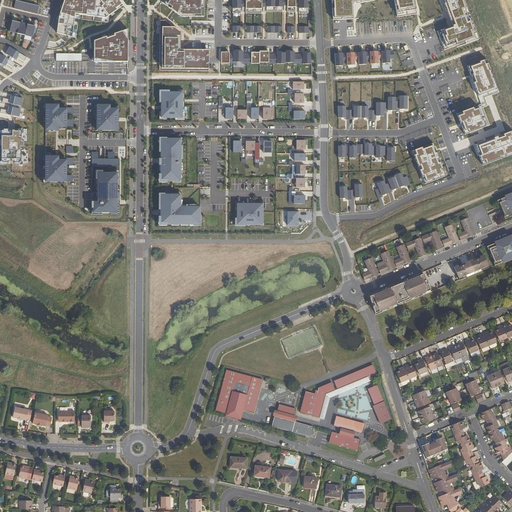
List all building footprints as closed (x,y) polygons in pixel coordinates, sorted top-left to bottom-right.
[(75,14),(106,18),(123,6),(118,0),(64,0),(59,17),(57,33),(72,37),(75,14)] [(180,17),(204,17),(203,0),(162,0),(161,2),(180,17)] [(295,2),(295,0),(287,0),(287,1),(282,1),(282,0),(245,0),(245,2),(241,2),(240,0),(232,0),(232,13),(241,13),(241,9),(245,9),(245,13),(261,13),(261,7),(266,7),(266,11),(282,11),(282,6),(287,6),(287,11),(295,12),(295,7),(299,7),(298,13),(308,13),(307,0),(298,0),(299,2),(295,2)] [(331,0),(332,20),(353,19),(352,4),(377,0),(393,0),(397,17),(417,14),(414,0),(331,0)] [(479,39),(463,0),(444,0),(446,3),(444,4),(453,25),(438,31),(445,50),(457,45),(458,47),(479,39)] [(14,9),(37,14),(39,6),(15,1),(14,9)] [(9,32),(32,37),(35,27),(12,21),(9,32)] [(159,71),(208,72),(209,50),(183,50),(180,50),(180,32),(165,21),(160,21),(159,71)] [(94,62),(127,62),(128,29),(94,41),(94,62)] [(10,57),(8,60),(13,62),(15,60),(16,60),(18,57),(24,61),(26,57),(18,53),(10,47),(6,54),(10,57)] [(233,54),(233,63),(243,63),(243,64),(247,64),(247,54),(243,54),(243,51),(233,51),(233,54)] [(269,55),(269,52),(259,51),(259,53),(259,63),(268,63),(268,64),(273,64),(273,55),(269,55)] [(393,59),(393,51),(389,52),(389,51),(381,51),(381,52),(382,60),(382,64),(390,63),(389,59),(393,59)] [(233,63),(233,54),(229,54),(229,53),(221,52),(221,64),(233,64),(233,63)] [(294,64),(311,64),(310,53),(303,53),(303,55),(294,55),(294,52),(285,52),(285,53),(285,63),(294,63),(294,64)] [(370,60),(370,53),(366,53),(366,52),(358,53),(358,61),(359,65),(366,65),(366,61),(370,60)] [(382,60),(381,52),(377,52),(370,52),(370,53),(370,60),(370,64),(378,64),(378,60),(382,60)] [(259,63),(259,53),(251,53),(251,54),(247,54),(247,64),(259,64),(259,63)] [(285,63),(285,53),(277,53),(277,55),(273,55),(273,64),(285,64),(285,63)] [(358,61),(358,53),(354,53),(346,53),(346,54),(347,62),(347,66),(355,65),(354,61),(358,61)] [(7,63),(13,67),(15,64),(13,62),(8,60),(0,54),(0,67),(2,69),(4,66),(5,67),(7,63)] [(347,62),(346,54),(342,54),(334,54),(335,66),(343,66),(343,62),(347,62)] [(464,135),(489,125),(483,108),(487,106),(484,98),(498,93),(486,59),(467,66),(481,104),(456,114),(464,135)] [(160,92),(160,119),(182,119),(182,93),(160,92)] [(18,97),(18,95),(13,93),(12,96),(11,96),(10,100),(3,98),(2,102),(11,104),(16,105),(21,106),(23,98),(18,97)] [(294,103),(303,103),(303,94),(295,94),(294,103)] [(16,105),(11,104),(10,107),(9,107),(8,111),(1,109),(0,111),(0,113),(19,117),(20,109),(15,108),(16,105)] [(59,126),(67,126),(67,108),(59,108),(59,104),(46,104),(46,130),(56,130),(59,130),(59,126)] [(97,105),(96,130),(117,131),(118,109),(110,109),(110,105),(97,105)] [(338,118),(345,118),(345,106),(337,106),(338,118)] [(263,119),(271,119),(271,108),(263,108),(263,119)] [(237,110),(237,119),(246,120),(246,111),(237,110)] [(293,119),(305,119),(305,111),(293,111),(293,119)] [(19,162),(21,162),(21,150),(23,150),(23,141),(21,141),(21,131),(19,131),(19,129),(13,130),(13,131),(11,131),(8,131),(8,129),(3,129),(3,131),(1,131),(1,162),(3,162),(3,163),(8,163),(8,162),(14,162),(14,163),(19,163),(19,162)] [(482,166),(511,154),(511,131),(475,145),(482,166)] [(160,182),(180,182),(180,140),(160,140),(160,182)] [(296,141),(296,150),(305,150),(305,141),(296,141)] [(233,153),(241,153),(241,142),(233,142),(233,153)] [(245,151),(255,151),(255,162),(259,163),(259,160),(259,143),(255,143),(255,142),(245,142),(245,151)] [(263,142),(263,153),(272,153),(272,142),(263,142)] [(433,143),(412,151),(425,184),(446,176),(433,143)] [(45,182),(66,182),(66,160),(58,160),(58,156),(45,156),(45,182)] [(119,166),(119,159),(92,159),(91,213),(117,213),(117,166),(119,166)] [(296,179),(305,179),(305,165),(296,165),(296,166),(292,166),(292,175),(289,175),(289,179),(296,179)] [(401,173),(394,176),(398,188),(405,186),(401,173)] [(394,177),(387,180),(392,191),(398,188),(394,177)] [(296,188),(305,188),(305,179),(296,179),(296,188)] [(384,181),(377,184),(381,196),(388,193),(384,181)] [(362,184),(354,185),(355,198),(363,197),(362,184)] [(354,190),(347,190),(347,200),(355,199),(354,190)] [(499,202),(505,217),(507,216),(508,218),(511,216),(511,193),(500,199),(501,201),(499,202)] [(160,226),(200,226),(200,208),(180,208),(180,196),(160,196),(160,226)] [(294,204),(305,204),(305,196),(295,196),(294,196),(294,204)] [(237,226),(263,226),(263,204),(237,204),(237,226)] [(287,225),(298,226),(298,212),(287,212),(287,225)] [(465,231),(458,234),(460,240),(475,234),(468,218),(462,220),(466,231),(465,231)] [(449,238),(442,241),(444,247),(459,241),(452,224),(446,227),(450,237),(449,238)] [(436,231),(423,236),(425,242),(431,240),(432,239),(437,250),(443,248),(436,231)] [(498,264),(511,257),(511,236),(490,245),(491,248),(489,248),(495,263),(497,262),(498,264)] [(420,238),(407,243),(409,249),(415,247),(416,246),(421,257),(427,254),(420,238)] [(401,258),(394,261),(396,267),(411,261),(404,244),(398,247),(402,258),(401,258)] [(385,265),(378,268),(380,274),(395,268),(388,251),(382,254),(386,264),(385,265)] [(483,255),(476,258),(481,271),(489,268),(483,255)] [(369,272),(362,274),(364,280),(379,274),(372,258),(366,260),(370,271),(369,272)] [(476,258),(469,261),(474,274),(481,271),(476,258)] [(469,261),(461,264),(467,277),(474,274),(469,261)] [(461,264),(454,267),(459,280),(467,277),(461,264)] [(423,274),(369,296),(376,315),(431,292),(423,274)] [(506,324),(502,326),(507,338),(511,336),(511,326),(511,324),(508,326),(506,326),(506,324)] [(498,329),(495,331),(500,341),(507,338),(502,326),(499,327),(500,329),(498,329)] [(487,332),(484,333),(489,346),(497,342),(492,332),(489,333),(488,334),(487,332)] [(481,349),(489,346),(484,333),(480,335),(481,337),(480,337),(477,338),(481,349)] [(468,340),(465,341),(470,354),(478,350),(474,340),(470,341),(469,342),(468,340)] [(462,342),(456,345),(461,358),(467,355),(462,342)] [(455,360),(461,358),(456,345),(450,348),(455,360)] [(446,364),(452,362),(447,349),(441,351),(446,364)] [(437,368),(443,365),(437,353),(431,355),(437,368)] [(431,355),(425,358),(430,371),(437,368),(431,355)] [(419,375),(427,371),(422,359),(419,360),(420,362),(418,363),(415,364),(419,375)] [(373,365),(335,381),(338,390),(367,378),(377,374),(373,365)] [(407,366),(403,367),(409,379),(416,376),(412,366),(409,367),(408,367),(407,366)] [(401,382),(409,379),(403,367),(400,368),(401,370),(400,371),(396,372),(401,383),(401,382)] [(511,375),(508,367),(502,370),(508,382),(511,380),(511,375)] [(215,411),(226,414),(228,406),(241,410),(254,413),(262,380),(226,371),(215,411)] [(499,371),(493,373),(498,386),(505,384),(499,371)] [(493,373),(487,376),(492,389),(498,386),(493,373)] [(369,382),(367,378),(338,390),(335,391),(326,395),(320,418),(324,419),(330,398),(369,382)] [(476,380),(466,384),(468,390),(478,386),(476,380)] [(331,382),(320,387),(318,393),(315,392),(314,394),(305,392),(299,413),(311,416),(320,418),(326,395),(335,391),(331,382)] [(377,386),(368,389),(375,405),(383,401),(377,386)] [(478,386),(468,390),(471,397),(481,392),(478,386)] [(456,388),(446,392),(449,399),(459,394),(456,388)] [(425,390),(412,396),(415,402),(427,397),(425,390)] [(459,394),(449,399),(451,405),(461,401),(459,394)] [(427,397),(415,402),(417,408),(430,403),(427,397)] [(375,405),(373,406),(381,424),(391,419),(383,401),(375,405)] [(271,426),(308,436),(310,426),(295,422),(291,421),(292,415),(294,415),(295,409),(279,404),(277,410),(279,411),(277,417),(274,416),(271,426)] [(226,414),(239,417),(241,410),(228,406),(226,414)] [(430,406),(417,412),(420,418),(433,412),(430,406)] [(26,419),(30,420),(32,411),(15,407),(12,417),(26,420),(26,419)] [(488,419),(489,422),(496,419),(493,412),(492,412),(490,409),(480,413),(483,421),(486,419),(488,419)] [(69,422),(75,422),(75,412),(58,411),(58,422),(67,422),(67,421),(69,421),(69,422)] [(110,421),(114,421),(114,411),(104,411),(104,422),(108,422),(108,421),(110,421)] [(433,412),(420,418),(422,424),(435,419),(433,412)] [(48,416),(35,413),(32,423),(37,424),(36,425),(41,426),(42,426),(46,426),(46,425),(50,426),(52,418),(48,417),(48,416)] [(85,428),(85,427),(91,427),(91,416),(82,416),(78,416),(78,427),(81,427),(81,428),(85,428)] [(355,432),(362,434),(365,424),(336,416),(334,426),(341,428),(339,434),(332,432),(329,443),(358,450),(361,440),(353,438),(355,432)] [(499,427),(496,419),(489,422),(491,426),(489,427),(486,428),(489,435),(499,431),(498,428),(499,427)] [(452,429),(455,436),(462,433),(460,430),(462,429),(465,428),(462,421),(452,425),(454,428),(452,429)] [(497,440),(498,443),(505,440),(502,433),(500,434),(499,431),(489,435),(492,442),(495,441),(497,440)] [(463,437),(462,433),(455,436),(458,443),(460,443),(461,446),(470,442),(468,435),(465,436),(463,437)] [(436,442),(440,452),(447,449),(442,438),(438,439),(438,441),(436,442)] [(495,448),(498,455),(501,454),(504,460),(508,456),(506,452),(508,451),(506,448),(508,447),(505,440),(498,443),(499,446),(497,447),(495,448)] [(429,445),(433,455),(440,452),(436,442),(429,445)] [(460,449),(464,457),(470,454),(469,451),(471,450),(473,449),(470,442),(461,446),(462,449),(460,449)] [(422,446),(426,458),(433,455),(429,445),(427,446),(426,444),(422,446)] [(502,462),(507,467),(511,461),(511,451),(508,456),(504,460),(502,462)] [(472,458),(470,454),(464,457),(467,464),(468,464),(469,467),(471,466),(479,463),(476,456),(474,457),(472,458)] [(247,458),(231,457),(230,467),(246,468),(247,458)] [(428,470),(432,479),(438,476),(440,480),(448,477),(447,474),(445,475),(445,474),(443,469),(446,468),(451,466),(449,461),(428,470)] [(5,475),(14,477),(16,464),(8,462),(5,475)] [(471,470),(474,478),(480,475),(479,471),(481,471),(484,469),(481,462),(479,463),(471,466),(472,469),(471,470)] [(19,478),(30,480),(33,468),(21,465),(19,478)] [(270,467),(255,466),(254,476),(269,478),(270,467)] [(40,472),(41,471),(34,469),(32,480),(42,482),(44,473),(40,472)] [(291,471),(279,469),(278,480),(290,482),(291,471)] [(434,483),(437,492),(444,490),(446,494),(454,490),(452,487),(451,488),(450,487),(448,482),(452,481),(457,479),(455,474),(448,477),(440,480),(438,481),(434,483)] [(65,476),(58,475),(58,476),(54,476),(52,484),(63,487),(65,476)] [(482,478),(480,475),(474,478),(477,485),(479,485),(480,487),(490,483),(487,476),(484,477),(482,478)] [(67,488),(76,491),(79,479),(73,478),(73,477),(70,476),(67,488)] [(316,478),(305,477),(304,488),(315,488),(316,478)] [(85,480),(83,492),(92,494),(94,482),(89,481),(89,480),(85,480)] [(342,486),(327,485),(326,496),(341,497),(342,486)] [(438,497),(442,506),(446,504),(448,503),(451,509),(458,504),(457,501),(455,502),(455,501),(453,496),(456,495),(461,493),(459,488),(454,490),(446,494),(443,495),(438,497)] [(110,497),(110,501),(118,501),(118,498),(120,498),(120,497),(120,494),(120,489),(110,489),(110,490),(107,490),(105,491),(105,496),(107,497),(110,497)] [(357,495),(357,490),(353,490),(353,492),(349,492),(349,495),(349,503),(365,503),(365,494),(357,495)] [(503,497),(511,506),(511,504),(511,492),(510,491),(507,493),(503,497)] [(386,493),(380,492),(379,497),(375,497),(375,507),(385,508),(386,493)] [(487,502),(495,510),(502,503),(494,495),(487,502)] [(158,508),(170,508),(170,497),(161,497),(161,504),(158,504),(158,508)] [(190,511),(200,511),(201,499),(190,499),(190,511)] [(19,501),(19,509),(32,509),(32,501),(19,501)] [(480,509),(483,511),(493,511),(495,510),(487,502),(480,509)]
